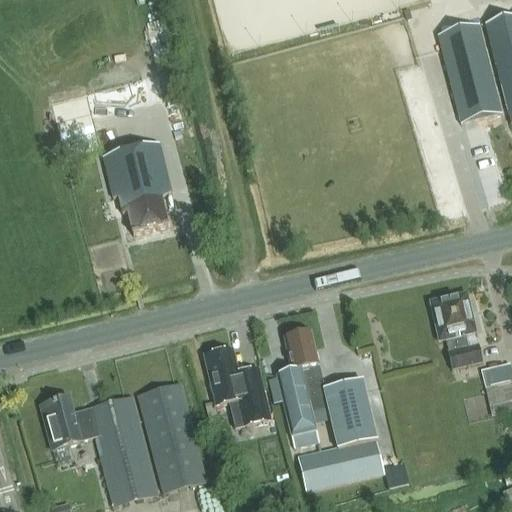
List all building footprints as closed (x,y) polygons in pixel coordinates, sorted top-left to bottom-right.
[(511,22),(486,29),(511,127),(511,126),(511,22)] [(502,117),(479,29),(437,40),(460,127),(502,117)] [(100,151),(92,115),(64,121),(72,157),(100,151)] [(161,202),(170,195),(159,147),(104,160),(113,201),(118,200),(123,217),(127,216),(133,239),(168,230),(161,202)] [(471,326),(463,298),(432,307),(437,324),(433,325),(439,346),(442,345),(451,374),(481,365),(476,348),(473,336),(475,336),(472,326),(471,326)] [(306,497),(383,479),(366,403),(361,383),(322,392),(317,369),(320,368),(317,353),(313,354),(308,335),(283,341),(290,375),(276,379),(292,452),(317,446),(310,414),(327,410),(337,452),(298,461),(306,497)] [(208,359),(204,360),(216,411),(248,403),(242,378),(238,379),(232,353),(218,357),(215,355),(209,357),(208,359)] [(511,404),(511,375),(483,382),(490,410),(511,404)] [(164,497),(205,486),(180,388),(138,399),(164,497)] [(88,414),(75,418),(70,400),(43,408),(55,452),(80,445),(96,440),(116,510),(158,498),(132,401),(87,413),(88,414)] [(223,418),(237,483),(263,477),(249,412),(223,418)] [(511,511),(511,493),(502,496),(505,511),(511,511)]
